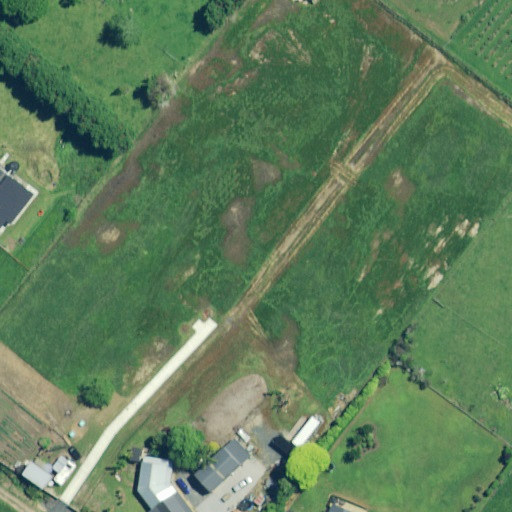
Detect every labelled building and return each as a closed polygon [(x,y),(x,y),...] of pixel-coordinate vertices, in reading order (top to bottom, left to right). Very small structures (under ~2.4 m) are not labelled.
[(473,142),(414,125),(406,151),(466,168),(473,142)] [(0,230),(7,222),(11,225),(34,196),(0,170),(0,230)] [(252,456),(234,438),(195,475),(213,493),(252,456)] [(174,460),(142,456),(138,491),(152,510),(150,511),(191,511),(172,483),(174,460)] [(282,465),(276,460),(263,476),(269,481),(282,465)] [(54,477),(34,463),(25,475),(45,489),(54,477)]
